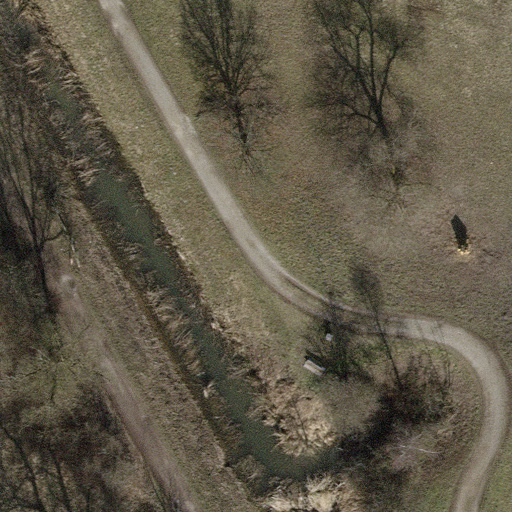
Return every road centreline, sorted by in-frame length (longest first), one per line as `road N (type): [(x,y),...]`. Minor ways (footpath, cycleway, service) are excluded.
road 1 (track): [(112,0),(260,261),(340,315),(425,327),(483,359),(498,412),(469,511)]
road 2 (track): [(0,167),(191,511)]
